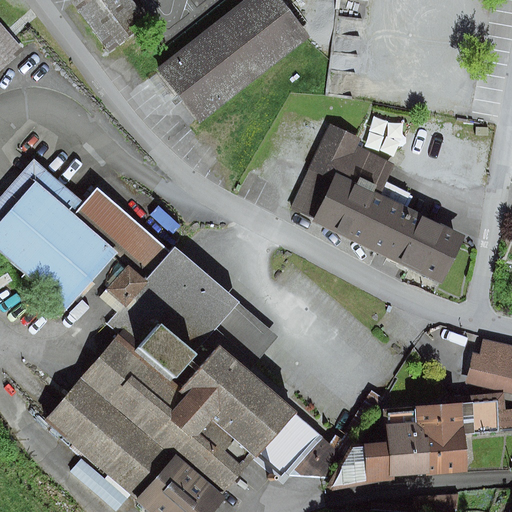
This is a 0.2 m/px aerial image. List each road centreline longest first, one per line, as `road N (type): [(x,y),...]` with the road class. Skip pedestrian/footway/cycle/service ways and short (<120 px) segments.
road 1 (residential): [(41,0),(180,173),(373,284),(471,323)]
road 2 (unknown): [(227,205),(230,255),(244,284),(352,395)]
road 3 (residential): [(511,128),(471,323)]
